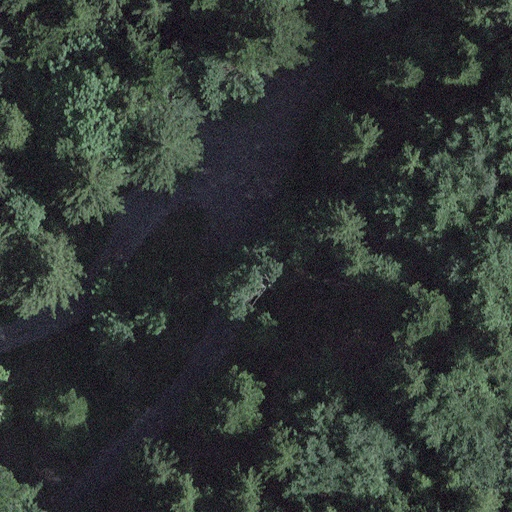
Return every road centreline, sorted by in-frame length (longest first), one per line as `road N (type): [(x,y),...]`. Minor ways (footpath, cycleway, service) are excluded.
road 1 (track): [(78,511),(218,349),(249,260),(245,194),(214,177),(164,189),(142,207),(93,286),(43,322),(0,338)]
road 2 (track): [(230,182),(345,43),(410,0)]
